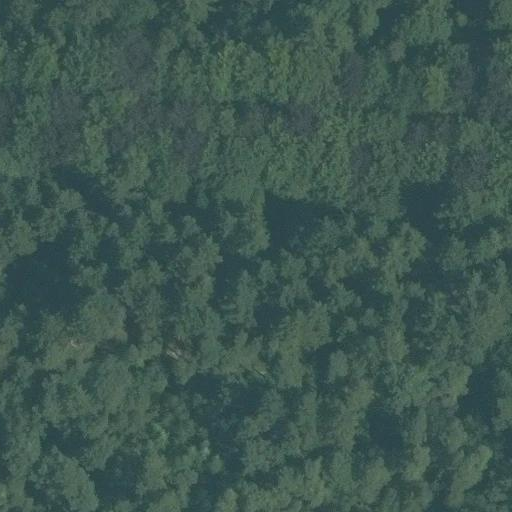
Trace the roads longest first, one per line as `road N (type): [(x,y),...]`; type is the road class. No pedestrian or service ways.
road 1 (primary): [(511,136),(0,100)]
road 2 (track): [(0,349),(403,407)]
